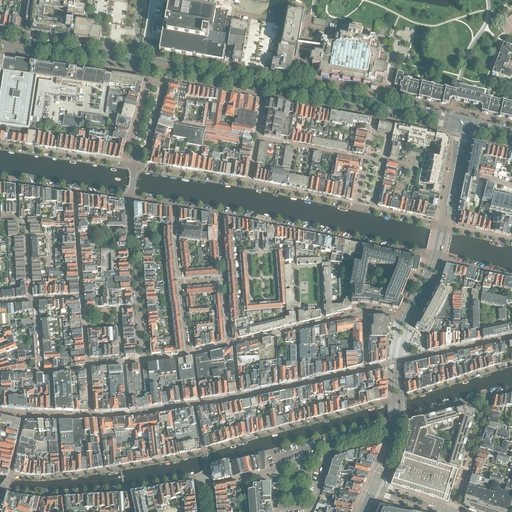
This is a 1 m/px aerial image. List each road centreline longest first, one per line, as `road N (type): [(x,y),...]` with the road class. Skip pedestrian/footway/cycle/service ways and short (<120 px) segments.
road 1 (residential): [(203,451),(61,476),(11,474),(4,486),(46,495),(194,476)]
road 2 (residential): [(220,212),(432,258)]
road 3 (residential): [(393,399),(203,451)]
road 4 (residential): [(403,316),(364,311),(228,344)]
road 5 (tertiary): [(163,61),(17,38)]
road 6 (tertiary): [(12,47),(154,69)]
road 7 (residential): [(134,166),(0,145)]
road 8 (residential): [(210,484),(329,453)]
road 9 (residential): [(452,511),(489,395)]
